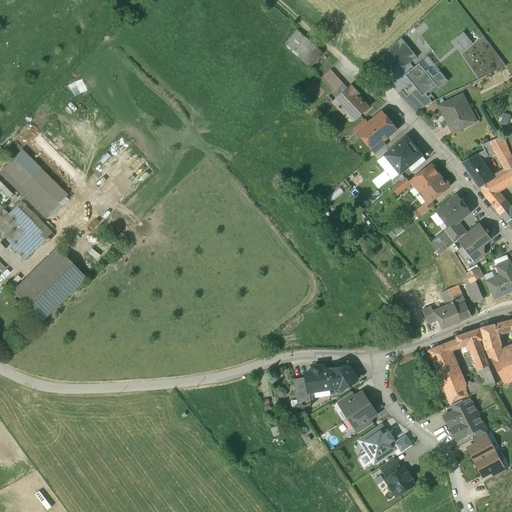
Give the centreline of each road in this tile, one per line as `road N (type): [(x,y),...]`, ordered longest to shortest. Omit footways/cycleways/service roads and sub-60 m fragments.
road 1 (residential): [(378,354),(321,353),(224,376),(82,389),(48,387),(0,368)]
road 2 (residential): [(511,242),(394,100),(297,15)]
road 3 (residential): [(465,511),(443,451),(384,398),(378,354)]
road 4 (residential): [(511,311),(378,354)]
